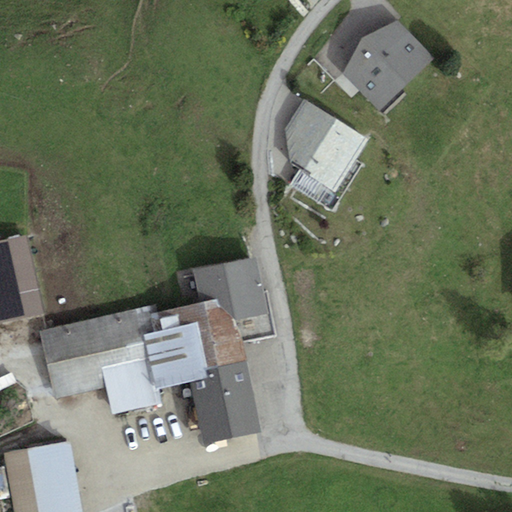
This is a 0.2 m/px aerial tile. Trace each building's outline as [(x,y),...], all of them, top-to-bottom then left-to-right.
[(362,37),(342,73),(378,108),(432,56),(395,20),(362,37)] [(369,140),(304,99),(285,129),(290,161),(336,191),(369,140)] [(26,236),(0,241),(0,323),(44,313),(26,236)] [(223,324),(269,314),(256,256),(193,270),(200,302),(217,298),(223,324)] [(217,298),(200,302),(160,310),(158,304),(39,330),(54,398),(106,387),(111,414),(162,403),(159,388),(191,381),(190,373),(247,361),(243,342),(273,335),(269,314),(223,324),(217,298)] [(190,373),(191,381),(205,444),(262,432),(247,361),(190,373)] [(81,511),(70,442),(3,453),(12,511),(81,511)]
